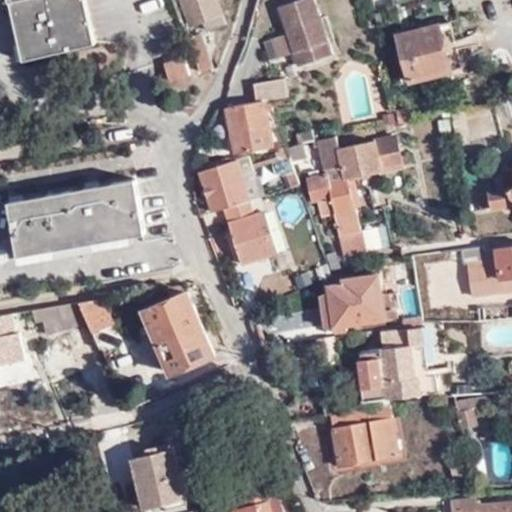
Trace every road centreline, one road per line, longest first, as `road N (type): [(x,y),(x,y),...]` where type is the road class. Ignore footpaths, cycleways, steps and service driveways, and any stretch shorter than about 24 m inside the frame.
road 1 (residential): [(309,511),(181,204),(187,124),(234,43),(243,0)]
road 2 (unknown): [(153,101),(132,109),(67,102),(21,74),(0,40)]
